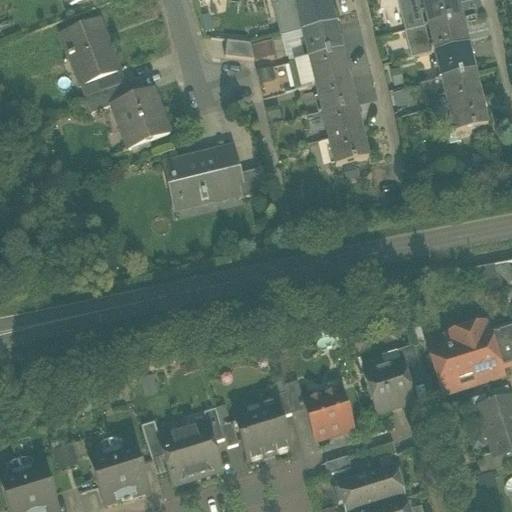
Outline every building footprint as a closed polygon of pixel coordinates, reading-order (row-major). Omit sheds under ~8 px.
[(295,7),(302,34),(335,26),(328,0),(323,0),(296,7),(295,7)] [(408,33),(428,28),(421,0),(423,0),(398,0),(406,33),(408,33)] [(456,0),(423,0),(421,0),(428,28),(461,20),(456,0)] [(275,6),(283,39),(302,34),(295,7),(296,7),(295,1),(294,2),(275,6)] [(461,20),(428,28),(435,55),(468,47),(461,20)] [(73,57),(85,87),(95,83),(118,74),(98,22),(60,37),(69,59),(73,57)] [(342,53),(335,26),(302,34),(309,61),(342,53)] [(415,59),(435,55),(428,28),(408,33),(415,59)] [(309,61),(302,34),(283,39),(282,39),(287,59),(289,66),(309,61)] [(271,42),(274,57),(275,61),(287,59),(282,39),(271,42)] [(274,57),(271,42),(250,47),(254,62),(274,57)] [(224,59),(254,62),(250,47),(250,46),(226,43),(224,59)] [(474,73),(468,47),(435,55),(441,81),(474,73)] [(348,80),(342,53),(309,61),(315,88),(348,80)] [(315,88),(309,61),(289,66),(295,93),(315,88)] [(272,70),(256,74),(259,86),(275,82),(272,70)] [(404,86),(400,70),(387,73),(391,90),(404,86)] [(95,83),(100,94),(125,84),(121,73),(118,74),(95,83)] [(474,73),(441,81),(448,108),(481,100),(474,73)] [(355,107),(348,80),(315,88),(321,115),(355,107)] [(437,111),(448,108),(441,81),(422,86),(428,113),(437,111)] [(84,100),(100,94),(95,83),(85,87),(80,89),(84,100)] [(131,99),(125,84),(100,94),(105,109),(111,107),(117,105),(131,99)] [(120,131),(128,152),(169,136),(161,115),(160,116),(151,92),(131,99),(117,105),(126,128),(120,131)] [(407,93),(394,96),(397,109),(411,106),(407,93)] [(90,115),(105,109),(100,94),(84,100),(90,115)] [(448,108),(450,118),(454,136),(458,135),(487,128),(481,100),(448,108)] [(117,105),(111,107),(120,131),(126,128),(117,105)] [(278,107),(265,110),(268,124),(281,121),(278,107)] [(361,134),(355,107),(321,115),(325,130),(328,142),(361,134)] [(437,111),(439,120),(450,118),(448,108),(437,111)] [(325,130),(321,115),(306,118),(310,133),(325,130)] [(460,144),(458,135),(454,136),(450,118),(439,120),(446,147),(460,144)] [(368,161),(361,134),(328,142),(334,169),(341,168),(356,164),(368,161)] [(204,200),(206,205),(241,197),(237,180),(240,179),(240,177),(234,153),(164,170),(169,188),(175,186),(180,205),(204,200)] [(483,162),(472,156),(465,169),(476,174),(483,162)] [(356,164),(341,168),(344,182),(359,179),(356,164)] [(264,172),(240,177),(240,179),(237,180),(241,197),(242,201),(269,195),(264,172)] [(175,186),(169,188),(175,213),(206,205),(204,200),(180,205),(175,186)] [(70,194),(58,200),(66,217),(79,211),(70,194)] [(511,283),(511,270),(507,266),(497,277),(509,287),(511,283)] [(495,269),(482,271),(484,284),(497,281),(495,269)] [(394,322),(385,335),(397,343),(406,330),(394,322)] [(427,350),(442,396),(486,382),(484,375),(498,371),(500,377),(503,376),(501,370),(489,333),(486,323),(466,329),(468,337),(446,344),(427,350)] [(501,370),(511,366),(511,325),(489,333),(501,370)] [(468,337),(466,329),(444,336),(446,344),(468,337)] [(401,365),(408,388),(424,383),(413,349),(397,353),(400,365),(401,365)] [(400,365),(397,353),(382,358),(386,369),(399,365),(400,365)] [(363,376),(375,417),(414,405),(408,388),(401,365),(400,365),(399,365),(400,369),(387,373),(386,369),(363,376)] [(484,375),(486,382),(500,377),(498,371),(484,375)] [(158,395),(152,376),(138,380),(144,399),(158,395)] [(302,404),(298,391),(296,384),(283,388),(285,396),(291,415),(305,411),(302,404)] [(340,392),(325,397),(326,401),(342,396),(340,392)] [(98,411),(93,394),(79,399),(84,415),(98,411)] [(292,417),(291,415),(285,396),(274,399),(275,404),(280,421),(292,417)] [(353,432),(342,396),(326,401),(325,397),(302,404),(305,411),(315,444),(353,432)] [(478,410),(493,459),(511,452),(511,406),(510,400),(478,410)] [(235,424),(248,465),(290,452),(280,421),(275,404),(258,409),(260,417),(235,424)] [(224,409),(215,412),(220,429),(230,426),(224,409)] [(213,446),(224,442),(220,429),(215,412),(203,416),(207,427),(213,446)] [(141,429),(152,464),(163,460),(158,442),(159,442),(154,426),(141,429)] [(230,426),(220,429),(224,442),(227,451),(238,447),(232,426),(230,426)] [(207,427),(182,435),(197,481),(221,473),(213,446),(207,427)] [(172,488),(197,481),(182,435),(159,442),(158,442),(163,460),(172,488)] [(87,458),(103,509),(149,495),(133,444),(121,448),(120,448),(121,449),(119,451),(103,456),(100,455),(99,454),(87,458)] [(369,452),(373,464),(396,456),(392,445),(369,452)] [(72,447),(62,450),(68,470),(78,467),(72,447)] [(58,473),(68,470),(62,450),(52,453),(58,473)] [(324,467),(328,478),(351,471),(347,459),(324,467)] [(0,476),(0,485),(8,511),(57,511),(43,463),(31,467),(31,468),(29,471),(13,476),(10,474),(9,474),(0,476)] [(336,487),(343,511),(407,511),(394,469),(336,487)]
